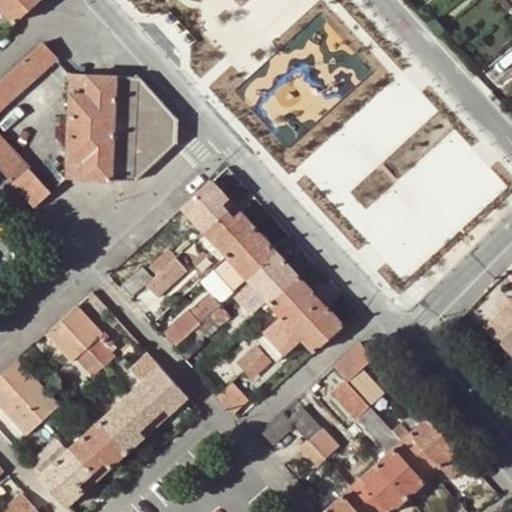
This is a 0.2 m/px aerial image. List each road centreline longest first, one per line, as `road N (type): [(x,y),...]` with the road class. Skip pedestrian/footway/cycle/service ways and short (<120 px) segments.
road 1 (residential): [(220,134),(380,311)]
road 2 (residential): [(214,418),(71,266)]
road 3 (residential): [(220,134),(71,266)]
road 4 (residential): [(232,437),(380,311)]
road 5 (residential): [(511,144),(381,0)]
road 6 (residential): [(98,0),(220,134)]
road 7 (residential): [(402,336),(511,470)]
road 8 (residential): [(402,336),(511,225)]
road 9 (residential): [(107,511),(214,418)]
